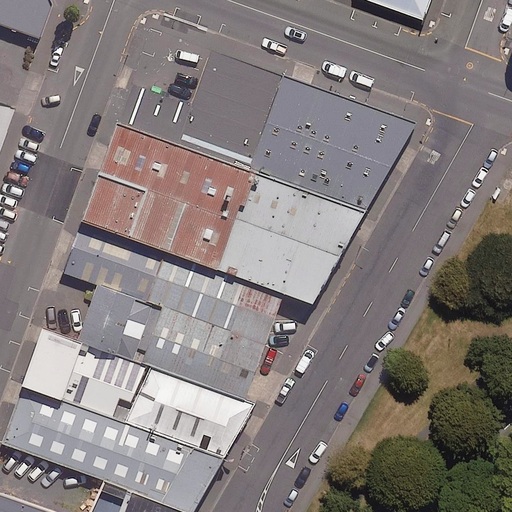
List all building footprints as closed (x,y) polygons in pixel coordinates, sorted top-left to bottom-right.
[(57,0),(0,0),(0,21),(45,37),(57,0)] [(376,0),(422,16),(428,0),(376,0)] [(425,120),(293,74),(272,129),(258,167),(370,208),(425,120)] [(124,119),(258,167),(272,129),(138,80),(124,119)] [(0,150),(15,110),(0,105),(0,150)] [(195,254),(223,264),(258,167),(124,119),(121,118),(86,214),(195,254)] [(370,208),(258,167),(223,264),(313,296),(370,208)] [(175,309),(156,362),(253,397),(293,289),(223,264),(195,254),(175,309)] [(85,337),(156,362),(175,309),(105,283),(85,337)] [(28,382),(135,421),(156,362),(85,337),(49,323),(28,382)] [(135,421),(229,453),(260,399),(253,397),(156,362),(135,421)] [(198,510),(229,453),(135,421),(28,382),(6,441),(104,476),(198,510)] [(197,511),(198,510),(104,476),(90,511),(197,511)] [(71,511),(0,486),(0,511),(71,511)]
